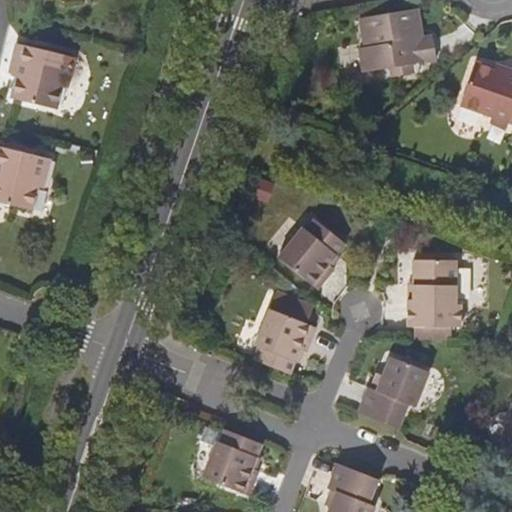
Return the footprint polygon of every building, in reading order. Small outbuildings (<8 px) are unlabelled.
[(398,65),(400,75),(411,73),(409,63),(436,58),(433,36),(423,37),(418,8),(360,17),(366,47),(359,48),(363,71),(391,66),(398,65)] [(17,76),(12,100),(14,100),(55,111),(61,87),(67,88),(74,58),(27,47),(17,44),(10,74),(17,76)] [(491,115),(509,122),(511,111),(511,70),(509,69),(507,74),(474,62),(460,104),(491,115)] [(393,76),(400,75),(398,65),(391,66),(393,76)] [(251,110),(245,128),(264,134),(269,117),(251,110)] [(507,127),(509,122),(491,115),(490,121),(507,127)] [(49,159),(2,148),(0,147),(0,203),(31,211),(37,187),(43,189),(49,159)] [(305,226),(280,256),(319,287),(336,266),(331,261),(347,241),(316,216),(308,228),(305,226)] [(417,250),(417,275),(416,290),(411,290),(411,317),(415,317),(429,317),(429,326),(448,326),(448,321),(448,318),(455,318),(464,318),(464,295),(459,295),(459,250),(417,250)] [(261,346),(255,360),(293,375),(303,350),(310,353),(319,329),(271,310),(257,344),(261,346)] [(455,339),(455,318),(448,318),(448,321),(448,326),(429,326),(429,317),(415,317),(416,339),(455,339)] [(394,358),(386,377),(380,392),(374,390),(371,389),(361,413),(402,429),(412,406),(419,408),(433,373),(394,358)] [(379,375),(374,390),(380,392),(386,377),(379,375)] [(511,421),(503,443),(511,446),(511,421)] [(255,469),(265,443),(227,429),(222,443),(218,441),(204,477),(252,496),(262,472),(255,469)] [(331,490),(334,491),(339,494),(333,507),(331,511),(377,511),(379,507),(373,504),(382,480),(341,464),(331,490)] [(328,505),(333,507),(339,494),(334,491),(328,505)]
